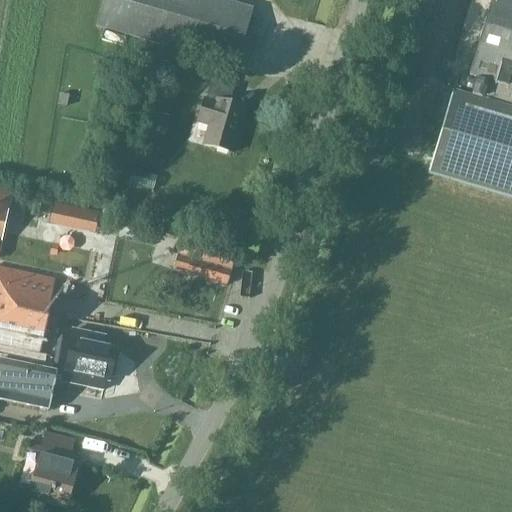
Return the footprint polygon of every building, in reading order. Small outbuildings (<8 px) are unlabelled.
[(252,10),(217,0),(102,0),(95,27),(235,68),(252,10)] [(511,0),(491,0),(469,77),(475,79),(470,98),(452,93),(428,174),(511,199),(511,0)] [(211,82),(205,100),(202,99),(195,124),(210,129),(204,146),(229,154),(244,108),(228,103),(233,89),(211,82)] [(134,169),(129,187),(150,193),(155,175),(134,169)] [(0,244),(12,192),(0,189),(0,244)] [(227,287),(233,263),(233,260),(181,246),(174,272),(227,287)] [(0,347),(39,356),(54,283),(0,271),(0,347)] [(97,290),(68,284),(64,300),(94,307),(97,290)] [(103,339),(103,337),(71,331),(62,375),(0,362),(0,401),(48,411),(53,384),(61,386),(62,383),(73,385),(75,376),(89,379),(87,388),(102,391),(104,382),(108,383),(109,377),(113,378),(118,355),(113,355),(114,349),(98,346),(100,338),(103,339)] [(45,437),(42,447),(27,443),(26,450),(40,454),(29,498),(67,507),(78,462),(68,459),(72,443),(45,437)]
